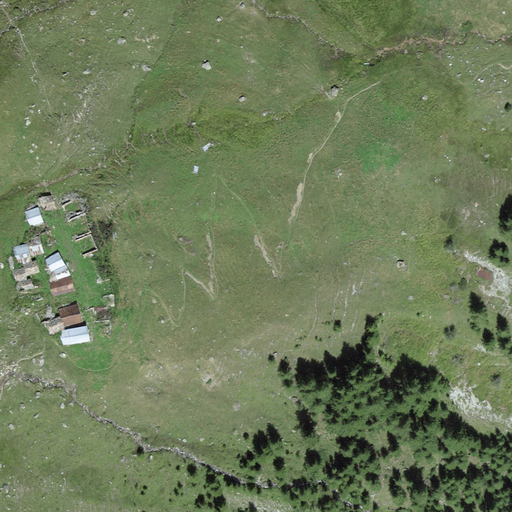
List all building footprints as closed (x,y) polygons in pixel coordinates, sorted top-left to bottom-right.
[(54,207),(51,196),(41,198),(44,210),(54,207)] [(42,221),(36,208),(26,212),(31,225),(42,221)] [(42,251),(40,242),(15,248),(19,263),(30,260),(29,255),(42,251)] [(63,264),(58,254),(46,260),(51,270),(63,264)] [(38,271),(35,262),(25,265),(28,274),(38,271)] [(69,274),(66,267),(54,271),(57,279),(69,274)] [(25,277),(23,268),(14,271),(17,280),(25,277)] [(74,289),(70,278),(51,283),(54,294),(74,289)] [(32,288),(30,280),(21,282),(23,290),(32,288)] [(81,321),(77,305),(61,309),(65,325),(81,321)] [(63,326),(59,318),(47,323),(51,331),(63,326)] [(87,339),(85,327),(62,331),(64,342),(87,339)]
